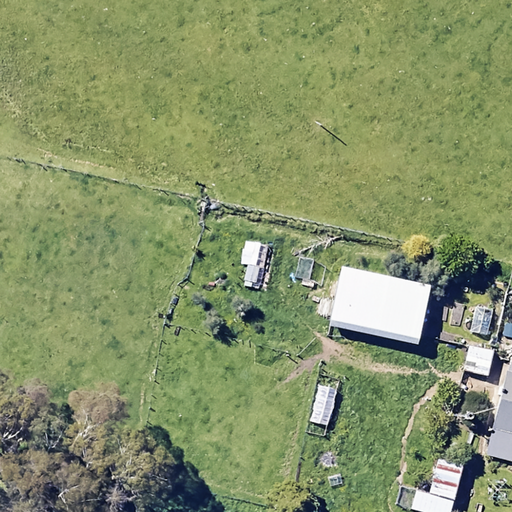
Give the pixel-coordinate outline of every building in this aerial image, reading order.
[(343,266),(330,326),(418,344),(430,284),(343,266)] [(500,313),(476,306),(468,330),(492,338),(500,313)] [(469,346),(463,370),(488,376),(494,352),(469,346)] [(511,359),(509,359),(487,456),(511,461),(511,359)] [(457,511),(471,468),(439,458),(429,493),(417,490),(411,509),(421,511),(457,511)]
